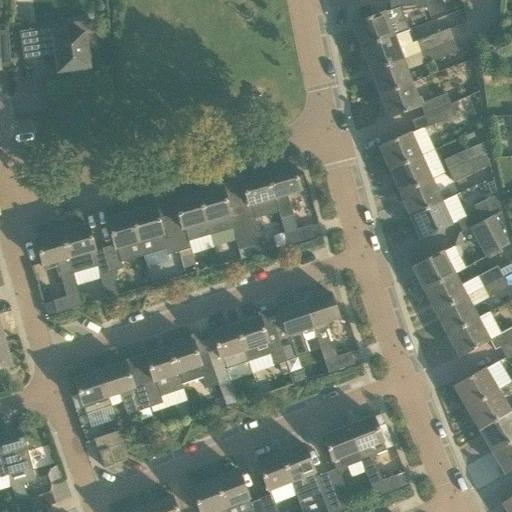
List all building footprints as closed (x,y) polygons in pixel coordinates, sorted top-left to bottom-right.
[(360,48),(409,30),(401,10),(427,7),(425,0),(389,0),(390,0),(391,11),(385,13),(384,11),(351,24),(360,48)] [(55,55),(58,71),(72,70),(73,75),(86,73),(85,68),(89,68),(86,48),(94,46),(92,31),(69,34),(67,25),(52,26),(19,31),(24,60),(55,55)] [(360,48),(369,72),(402,59),(421,52),(454,39),(450,29),(412,43),(407,31),(360,48)] [(454,39),(421,52),(425,63),(458,50),(454,39)] [(402,59),(369,72),(378,95),(411,83),(406,70),(402,59)] [(387,119),(420,107),(411,83),(378,95),(387,119)] [(430,113),(451,104),(447,93),(425,103),(430,113)] [(416,132),(456,115),(451,104),(430,113),(412,121),(416,132)] [(389,170),(421,156),(411,132),(378,146),(389,170)] [(449,172),(469,162),(469,161),(488,152),(486,141),(444,160),(449,172)] [(399,194),(432,179),(421,156),(389,170),(399,194)] [(453,181),(474,172),(469,162),(449,172),(453,181)] [(293,215),(287,195),(300,191),(293,164),(266,172),(278,212),(278,211),(280,218),(293,215)] [(252,255),(264,251),(254,219),(278,212),(266,172),(241,179),(244,192),(235,195),(250,246),(252,255)] [(409,217),(442,202),(432,179),(399,194),(409,217)] [(232,230),(238,250),(250,246),(235,195),(225,198),(221,185),(197,192),(210,236),(232,230)] [(178,252),(190,249),(189,242),(210,236),(197,192),(173,199),(177,213),(168,216),(178,252)] [(469,227),(501,212),(500,211),(497,195),(474,206),(476,211),(457,220),(461,230),(462,231),(469,227)] [(453,225),(451,222),(442,202),(409,217),(420,240),(453,225)] [(158,219),(154,205),(130,212),(142,256),(165,249),(167,255),(178,252),(168,216),(158,219)] [(111,272),(123,268),(121,262),(142,256),(130,212),(106,219),(112,238),(114,246),(104,248),(111,272)] [(509,244),(501,212),(469,227),(485,256),(509,244)] [(95,251),(93,244),(87,224),(61,232),(82,305),(73,274),(98,266),(100,275),(111,272),(104,248),(95,251)] [(288,245),(314,237),(310,225),(285,233),(286,238),(288,245)] [(82,305),(61,232),(35,240),(43,266),(55,263),(59,278),(61,277),(67,297),(53,301),(56,313),(82,305)] [(423,291),(455,274),(442,250),(411,267),(423,291)] [(511,265),(511,264),(499,270),(503,276),(511,271),(511,265)] [(483,287),(503,276),(499,270),(497,266),(477,277),(483,287)] [(435,312),(466,295),(461,285),(455,274),(423,291),(435,312)] [(508,287),(503,276),(483,287),(488,297),(508,287)] [(337,357),(326,323),(339,319),(330,292),(304,301),(315,331),(314,331),(328,373),(354,364),(350,352),(337,357)] [(478,318),(472,306),(466,295),(435,312),(446,335),(478,318)] [(285,361),(309,352),(303,335),(314,331),(315,331),(304,301),(279,310),(283,323),(273,326),(285,361)] [(495,350),(500,347),(511,340),(511,327),(500,333),(489,312),(478,318),(446,335),(458,358),(490,341),(495,350)] [(263,330),(259,316),(235,325),(247,361),(270,354),(274,364),(285,361),(273,326),(263,330)] [(237,404),(225,369),(247,361),(235,325),(212,332),(216,346),(206,349),(218,384),(219,384),(227,407),(237,404)] [(0,368),(12,365),(5,339),(0,340),(0,368)] [(196,352),(192,339),(168,347),(182,389),(183,388),(182,384),(203,377),(207,388),(218,384),(206,349),(196,352)] [(511,340),(500,347),(506,359),(511,355),(511,340)] [(151,406),(162,402),(160,396),(182,389),(168,347),(144,355),(153,381),(143,384),(151,406)] [(125,362),(98,371),(108,398),(120,394),(127,415),(151,406),(143,384),(133,388),(125,362)] [(295,369),(291,371),(291,372),(294,383),(306,379),(302,367),(295,369)] [(466,408),(497,390),(484,368),(453,386),(466,408)] [(86,414),(104,408),(111,406),(108,398),(98,371),(74,379),(86,414)] [(479,430),(510,412),(497,390),(466,408),(479,430)] [(492,452),(511,440),(511,415),(510,412),(479,430),(492,452)] [(373,416),(348,426),(362,460),(371,485),(375,497),(400,487),(396,475),(382,480),(372,456),(386,450),(373,416)] [(336,469),(325,473),(340,509),(351,504),(346,490),(340,476),(346,466),(362,460),(348,426),(322,436),(333,461),(336,469)] [(129,458),(119,430),(94,439),(98,450),(108,447),(114,463),(129,458)] [(29,499),(27,494),(22,484),(36,481),(24,437),(0,444),(19,511),(32,511),(55,503),(51,491),(32,498),(29,499)] [(504,474),(511,469),(511,440),(492,452),(504,474)] [(0,476),(8,474),(18,511),(19,511),(0,444),(0,443),(0,476)] [(303,443),(281,452),(293,482),(292,482),(299,501),(312,496),(305,477),(315,473),(303,443)] [(104,468),(114,465),(114,463),(108,447),(98,450),(104,468)] [(292,482),(293,482),(281,452),(256,462),(268,492),(292,482)] [(226,508),(249,499),(237,469),(215,478),(226,508)] [(332,511),(340,509),(325,473),(314,478),(323,500),(327,511),(332,511)] [(226,511),(225,508),(226,508),(215,478),(191,488),(200,511),(226,511)] [(177,511),(171,495),(147,505),(149,511),(177,511)] [(277,511),(271,495),(261,499),(266,511),(277,511)] [(507,511),(511,511),(511,496),(501,503),(507,511)] [(266,511),(261,499),(249,503),(251,511),(266,511)]
